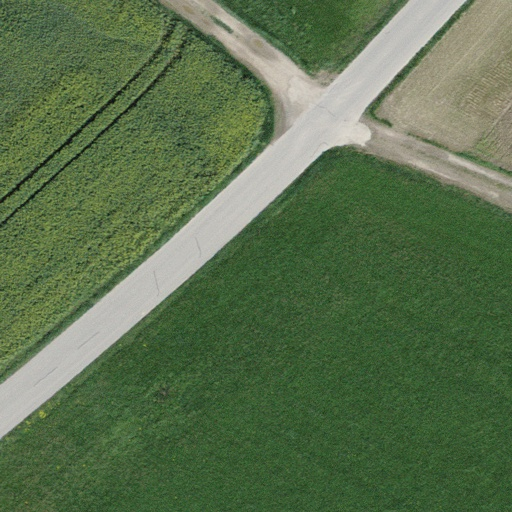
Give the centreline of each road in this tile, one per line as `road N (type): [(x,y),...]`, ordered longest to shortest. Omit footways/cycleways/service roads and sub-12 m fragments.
road 1 (unclassified): [(0,407),(260,179),(435,0)]
road 2 (track): [(326,115),(511,197)]
road 3 (track): [(326,115),(183,0)]
